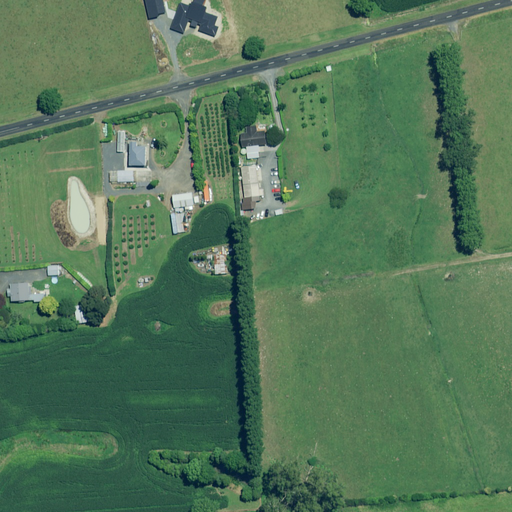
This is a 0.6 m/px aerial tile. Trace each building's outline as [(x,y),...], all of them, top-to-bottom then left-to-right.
[(257,132),(257,126),(247,127),(248,134),(242,135),(243,147),(248,147),(248,159),(260,158),(259,145),(267,145),(266,131),(257,132)] [(138,147),(138,142),(131,142),(131,165),(146,166),(147,147),(138,147)] [(258,171),(257,166),(242,168),(245,197),(258,196),(258,199),(265,198),(264,190),(260,191),(259,181),(262,181),(261,171),(258,171)] [(133,182),(134,172),(111,171),(111,181),(133,182)] [(212,201),(211,192),(211,188),(209,188),(208,181),(203,181),(206,202),(212,201)] [(188,194),(173,195),(175,209),(175,208),(176,212),(184,211),(183,207),(194,205),(192,190),(187,190),(188,194)] [(189,231),(186,213),(171,215),(174,234),(189,231)] [(229,274),(229,264),(216,265),(216,274),(229,274)] [(59,275),(59,266),(49,266),(49,275),(59,275)] [(31,289),(31,283),(12,284),(12,289),(8,289),(8,296),(12,296),(12,301),(35,300),(35,302),(45,301),(44,293),(38,293),(38,288),(31,289)] [(89,322),(86,305),(75,307),(78,324),(89,322)]
